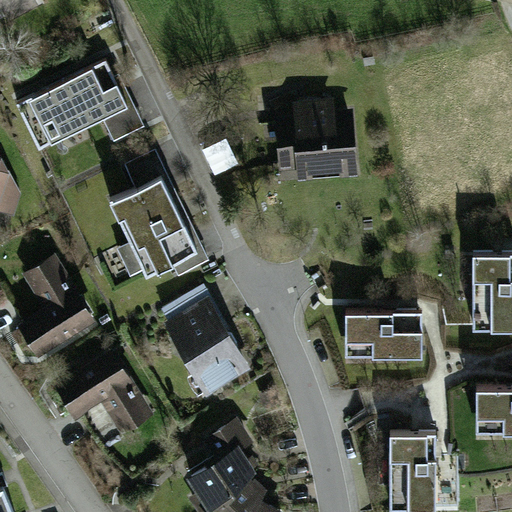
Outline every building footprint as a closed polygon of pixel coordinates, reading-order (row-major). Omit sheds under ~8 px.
[(142,127),(110,56),(21,97),(42,144),(104,116),(114,139),(142,127)] [(352,108),(283,113),(287,165),(300,164),(301,178),(357,174),(352,108)] [(203,147),(215,172),(238,161),(226,136),(203,147)] [(0,198),(16,205),(20,192),(0,152),(0,198)] [(196,248),(156,167),(109,190),(149,271),(196,248)] [(511,322),(511,251),(473,252),(474,323),(511,322)] [(48,306),(20,323),(36,348),(92,315),(55,253),(27,270),(48,306)] [(211,287),(166,311),(207,388),(252,364),(211,287)] [(346,307),(346,352),(421,351),(421,306),(346,307)] [(112,345),(54,380),(72,410),(101,392),(124,429),(153,412),(112,345)] [(511,386),(477,387),(478,427),(511,426),(511,386)] [(216,453),(187,471),(199,490),(190,496),(200,511),(246,464),(249,461),(234,437),(246,429),(238,416),(205,436),(216,453)] [(436,503),(435,432),(390,433),(391,504),(436,503)] [(246,464),(200,511),(245,511),(258,492),(264,482),(246,464)] [(0,511),(16,511),(5,483),(1,485),(0,482),(0,511)] [(258,492),(245,511),(277,511),(280,505),(258,492)]
